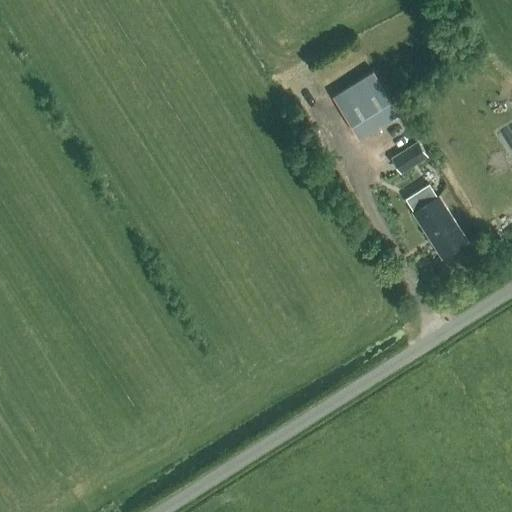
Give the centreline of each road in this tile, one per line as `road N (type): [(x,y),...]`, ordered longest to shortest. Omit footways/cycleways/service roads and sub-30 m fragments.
road 1 (unclassified): [(159,511),(511,287)]
road 2 (track): [(441,331),(357,185),(357,163)]
